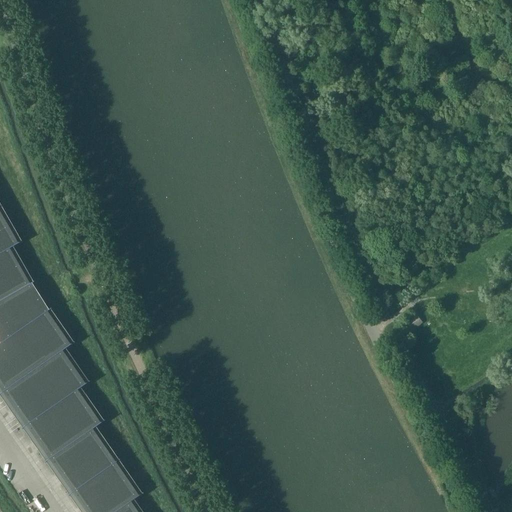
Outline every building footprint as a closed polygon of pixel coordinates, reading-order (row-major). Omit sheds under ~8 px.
[(0,206),(0,254),(13,247),(21,242),(0,206)] [(13,247),(0,254),(0,301),(31,283),(33,282),(13,247)] [(0,301),(0,326),(8,338),(48,310),(31,283),(0,301)] [(0,343),(0,394),(66,348),(73,343),(50,309),(48,310),(8,338),(0,343)] [(416,315),(400,327),(406,335),(422,322),(416,315)] [(0,396),(22,428),(81,387),(89,382),(65,348),(0,394),(0,396)] [(22,428),(45,462),(96,427),(104,422),(80,388),(22,428)] [(69,495),(119,460),(96,427),(45,462),(69,495)] [(80,511),(116,511),(134,500),(135,500),(142,494),(119,460),(69,495),(80,511)] [(142,511),(134,500),(116,511),(142,511)]
